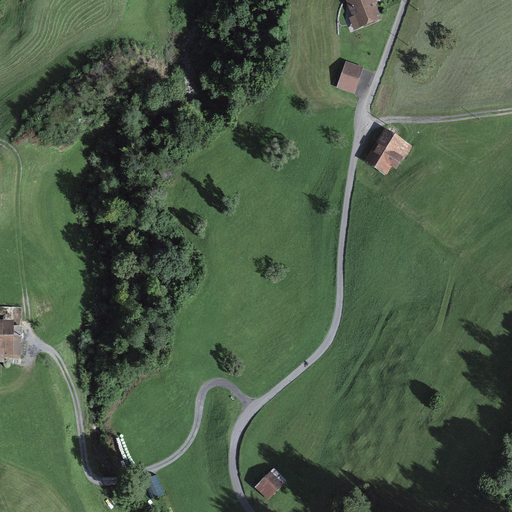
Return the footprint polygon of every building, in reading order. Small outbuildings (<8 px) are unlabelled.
[(345,0),(352,16),(349,18),(354,31),(382,20),(376,5),(378,3),(376,0),(345,0)] [(364,68),(346,61),(337,88),(354,94),(364,68)] [(413,146),(385,129),(365,161),(387,174),(392,166),(396,169),(404,158),(405,159),(413,146)] [(14,321),(0,320),(0,362),(4,362),(4,358),(22,359),(23,325),(14,325),(14,321)] [(286,481),(274,468),(256,486),(268,499),(286,481)]
